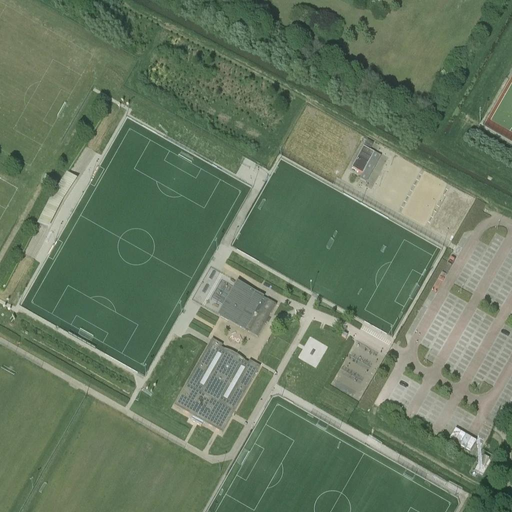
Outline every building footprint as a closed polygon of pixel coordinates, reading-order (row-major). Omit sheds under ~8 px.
[(364,145),(370,148),(373,143),(367,140),(364,145)] [(363,148),(351,169),(362,175),(373,153),(363,148)] [(66,174),(51,197),(37,224),(49,230),(64,203),(78,181),(66,174)] [(247,289),(238,284),(220,317),(228,322),(244,331),(246,329),(249,331),(248,333),(257,339),(276,306),(267,301),(266,303),(262,301),(263,298),(247,289)] [(224,434),(260,368),(256,366),(249,362),(248,364),(245,362),(235,355),(224,351),(221,349),(222,346),(212,340),(175,409),(224,434)] [(474,441),(455,430),(449,440),(468,451),(474,441)] [(483,456),(478,464),(484,468),(489,459),(483,456)]
